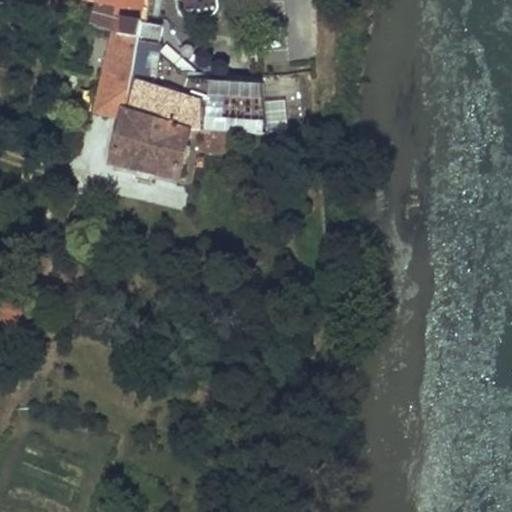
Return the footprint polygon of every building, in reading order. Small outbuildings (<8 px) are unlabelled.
[(9,0),(7,7),(65,27),(69,16),(61,13),(25,0),(9,0)] [(52,0),(25,0),(61,13),(63,4),(52,0)] [(114,33),(137,38),(129,79),(137,82),(131,111),(191,129),(264,133),(258,86),(191,81),(158,54),(162,27),(147,23),(148,16),(150,0),(74,0),(98,5),(104,5),(101,14),(96,13),(93,25),(114,33)] [(154,174),(181,180),(191,129),(131,111),(137,82),(129,79),(137,38),(114,33),(96,114),(124,120),(113,164),(139,170),(154,174)] [(154,174),(139,170),(136,184),(151,187),(154,174)]
